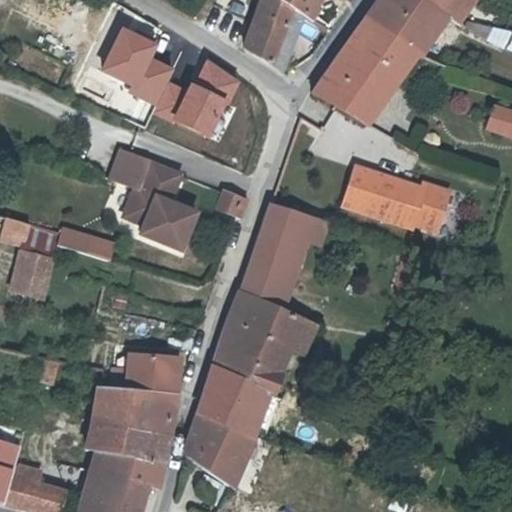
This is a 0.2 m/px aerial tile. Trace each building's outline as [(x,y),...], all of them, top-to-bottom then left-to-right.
[(74,0),(35,0),(30,14),(61,28),(74,0)] [(270,65),(294,12),(276,0),(262,0),(245,48),(270,65)] [(318,0),(276,0),(294,12),(303,19),(304,21),(318,0)] [(427,18),(435,6),(426,0),(378,0),(365,18),(418,55),(421,57),(442,29),(427,18)] [(456,0),(426,0),(435,6),(446,15),(456,0)] [(460,25),(477,0),(456,0),(446,15),(449,17),(460,25)] [(446,15),(435,6),(427,18),(442,29),(449,17),(446,15)] [(279,71),(303,19),(294,12),(270,65),(279,71)] [(61,28),(30,14),(18,40),(50,54),(61,28)] [(370,126),(418,55),(365,18),(313,92),(370,126)] [(50,54),(18,40),(10,57),(42,71),(50,54)] [(511,116),(498,110),(490,127),(509,135),(511,127),(511,116)] [(151,160),(122,147),(108,178),(133,188),(138,189),(150,161),(151,160)] [(150,161),(138,189),(133,188),(122,215),(143,224),(139,233),(179,251),(195,214),(169,202),(181,175),(150,161)] [(344,203),(412,226),(414,223),(436,230),(449,191),(425,182),(423,188),(383,174),(356,166),(344,203)] [(221,194),(215,211),(240,220),(246,203),(221,194)] [(262,234),(306,240),(306,239),(314,217),(272,204),(262,234)] [(329,222),(314,217),(306,239),(321,244),(329,222)] [(57,235),(29,227),(22,252),(52,260),(54,246),(57,235)] [(76,236),(59,231),(57,235),(54,246),(71,252),(76,236)] [(262,234),(243,292),(279,308),(306,240),(262,234)] [(86,240),(76,236),(71,252),(82,255),(86,240)] [(405,246),(395,303),(409,308),(419,251),(405,246)] [(20,252),(10,290),(42,298),(52,260),(22,252),(20,252)] [(261,390),(272,396),(281,376),(278,374),(281,367),(272,362),(279,343),(304,353),(318,325),(279,308),(243,292),(241,292),(218,356),(208,385),(200,409),(246,430),(261,390)] [(113,373),(110,391),(138,394),(176,399),(180,360),(129,357),(127,370),(113,369),(113,373)] [(51,387),(58,361),(44,358),(37,383),(51,387)] [(139,511),(121,506),(128,478),(133,461),(142,462),(146,436),(133,433),(138,394),(110,391),(97,389),(83,449),(99,453),(85,511),(139,511)] [(256,435),(272,396),(261,390),(246,430),(256,435)] [(170,437),(176,399),(138,394),(133,433),(146,436),(170,437)] [(226,482),(246,430),(200,409),(191,440),(189,446),(188,452),(186,459),(226,482)] [(256,435),(246,430),(226,482),(235,487),(256,435)] [(165,468),(170,437),(146,436),(142,462),(133,461),(128,478),(150,485),(160,488),(165,468)] [(19,489),(22,481),(25,469),(14,465),(9,485),(19,489)] [(142,511),(150,485),(128,478),(121,506),(139,511),(142,511)] [(58,511),(65,492),(22,481),(19,489),(9,485),(4,502),(36,511),(58,511)]
